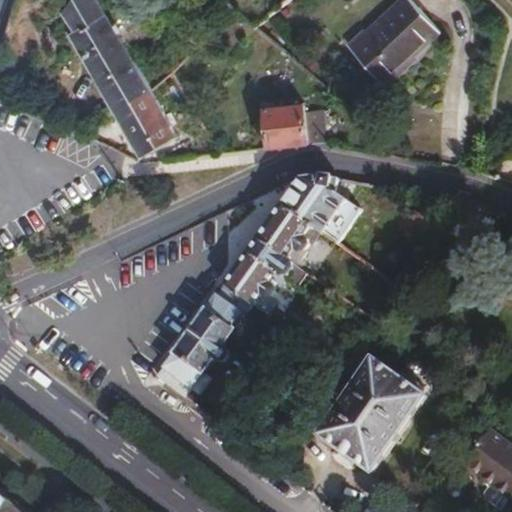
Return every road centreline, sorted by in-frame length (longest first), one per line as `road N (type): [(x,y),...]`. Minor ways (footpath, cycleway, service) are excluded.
road 1 (residential): [(511,201),(478,188),(298,161),(0,306)]
road 2 (secondary): [(187,511),(0,365)]
